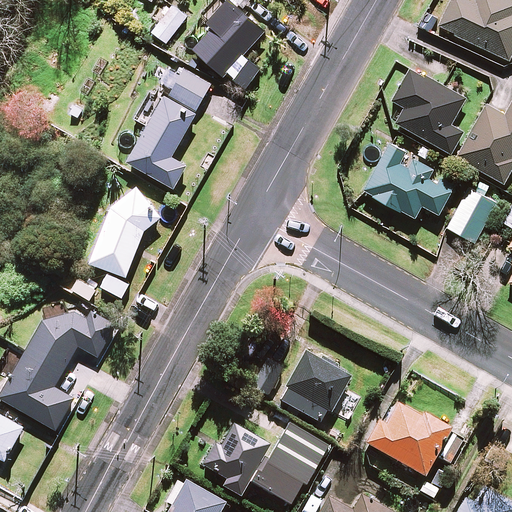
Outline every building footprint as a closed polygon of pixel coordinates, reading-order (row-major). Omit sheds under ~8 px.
[(266,31),(230,0),(221,0),(205,18),(215,27),(193,51),(223,78),(266,31)] [(511,1),(508,0),(477,0),(475,4),(466,0),(452,0),(439,27),(509,62),(511,56),(511,1)] [(189,14),(174,3),(152,32),(167,44),(189,14)] [(212,85),(185,70),(165,105),(152,97),(138,121),(148,127),(129,163),(175,189),(187,166),(172,158),(212,85)] [(465,100),(411,71),(394,102),(407,108),(398,125),(452,154),(464,133),(451,126),(465,100)] [(511,105),(506,117),(487,107),(458,158),(505,184),(511,170),(511,105)] [(434,167),(390,144),(364,193),(416,220),(422,206),(440,215),(455,186),(431,174),(434,167)] [(160,220),(138,187),(111,204),(90,264),(129,277),(146,229),(160,220)] [(496,203),(469,189),(448,229),(475,243),(496,203)] [(117,325),(62,292),(51,311),(1,397),(57,430),(75,399),(55,387),(79,346),(99,357),(117,325)] [(350,378),(305,353),(278,402),(323,426),(350,378)] [(282,370),(266,362),(252,389),(268,397),(282,370)] [(464,437),(398,401),(384,427),(378,423),(365,446),(424,479),(435,458),(449,465),(464,437)] [(0,458),(5,461),(24,430),(0,415),(0,458)] [(328,448),(289,425),(266,464),(305,487),(328,448)] [(269,448),(232,426),(206,469),(227,481),(222,489),(239,498),(269,448)] [(220,511),(225,505),(185,483),(169,511),(220,511)] [(511,511),(511,505),(473,484),(457,511),(511,511)] [(388,511),(360,496),(351,511),(350,511),(327,499),(320,511),(388,511)]
